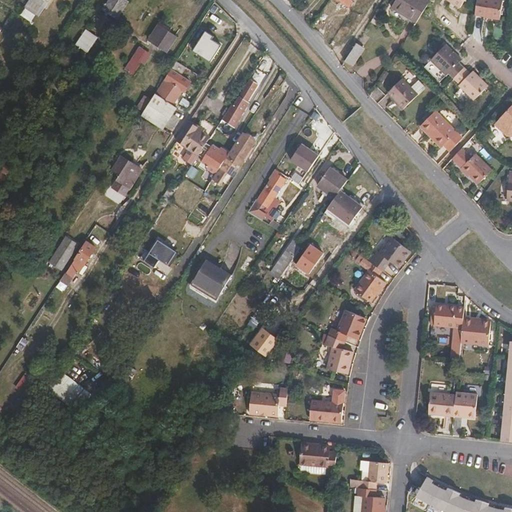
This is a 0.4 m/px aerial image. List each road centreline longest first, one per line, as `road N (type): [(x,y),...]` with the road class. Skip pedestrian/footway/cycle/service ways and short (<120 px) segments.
road 1 (residential): [(224,0),(435,245)]
road 2 (residential): [(471,214),(274,0)]
road 3 (unknown): [(247,26),(120,212)]
road 4 (unknown): [(307,93),(211,243)]
road 5 (residential): [(362,437),(376,333),(415,273)]
road 6 (residential): [(415,273),(403,442)]
road 7 (residential): [(218,424),(362,437)]
